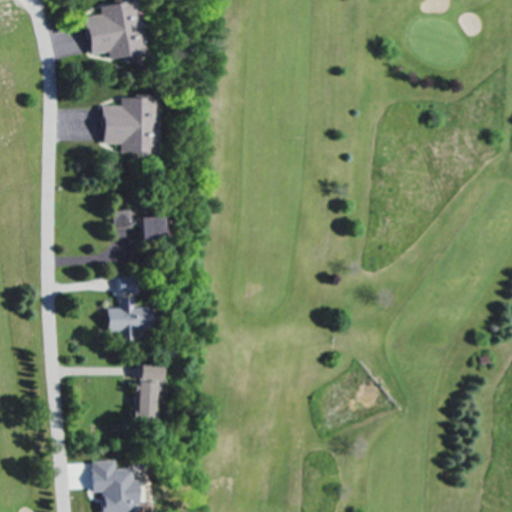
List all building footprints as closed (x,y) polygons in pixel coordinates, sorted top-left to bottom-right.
[(85,55),(105,52),(106,60),(138,55),(128,0),(126,0),(96,5),(97,14),(78,18),(85,55)] [(143,151),(148,136),(148,107),(150,102),(150,97),(149,96),(118,96),(116,104),(99,104),(97,110),(97,143),(117,143),(117,151),(143,151)] [(109,209),(110,227),(128,226),(128,209),(109,209)] [(135,217),(136,238),(157,237),(157,216),(135,217)] [(102,331),(121,331),(121,340),(133,340),(133,329),(144,329),(144,306),(132,307),(132,297),(121,297),(121,307),(102,307),(102,331)] [(130,420),(150,420),(151,365),(132,364),(130,420)] [(99,511),(130,511),(130,504),(134,504),(133,479),(129,479),(129,468),(112,468),(112,460),(88,460),(89,492),(99,491),(99,511)]
